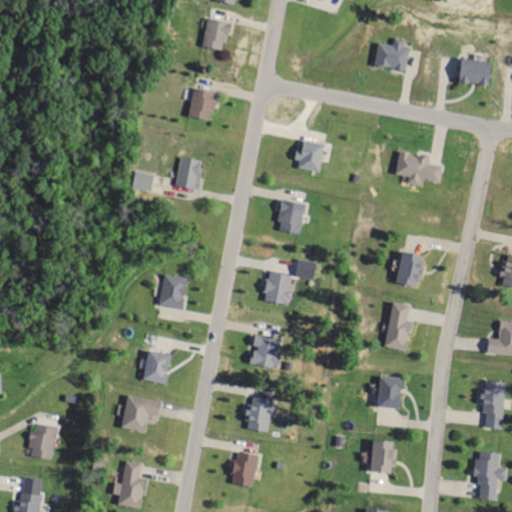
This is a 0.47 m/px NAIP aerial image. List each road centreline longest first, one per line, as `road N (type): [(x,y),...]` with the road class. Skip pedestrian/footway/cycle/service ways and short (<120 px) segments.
road 1 (residential): [(180,511),(277,0)]
road 2 (residential): [(491,122),(443,354),(429,511)]
road 3 (residential): [(262,82),(511,124)]
